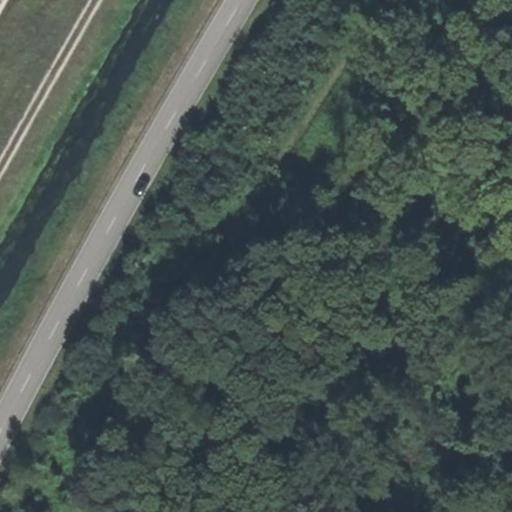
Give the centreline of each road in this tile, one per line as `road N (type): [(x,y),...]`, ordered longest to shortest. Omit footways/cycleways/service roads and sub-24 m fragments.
road 1 (tertiary): [(244,0),(0,442)]
road 2 (track): [(96,0),(49,71),(0,173)]
